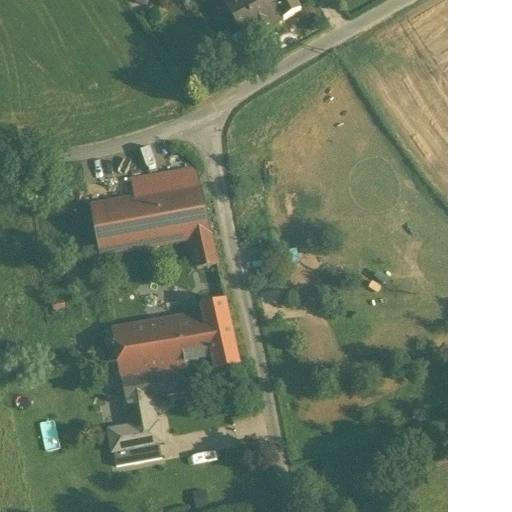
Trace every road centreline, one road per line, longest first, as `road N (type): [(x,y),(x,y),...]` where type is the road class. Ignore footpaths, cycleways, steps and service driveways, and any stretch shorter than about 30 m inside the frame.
road 1 (unclassified): [(199,126),(286,511)]
road 2 (unclassified): [(415,0),(199,126)]
road 3 (unclassified): [(199,126),(0,168)]
